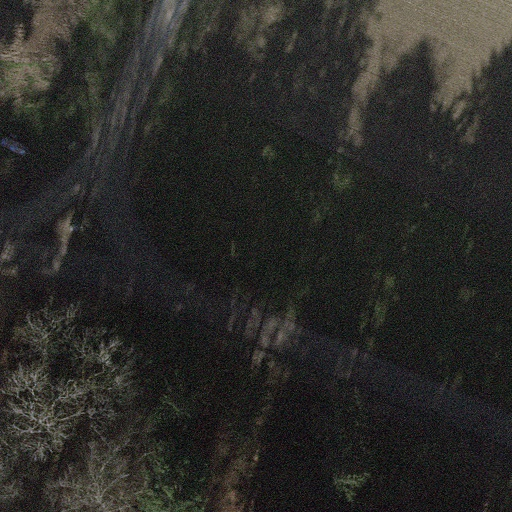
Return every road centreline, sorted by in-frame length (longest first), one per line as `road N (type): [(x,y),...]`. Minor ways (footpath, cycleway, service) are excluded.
road 1 (track): [(60,264),(166,296),(511,434)]
road 2 (track): [(176,0),(100,162),(0,235)]
road 3 (track): [(166,296),(117,229),(100,162)]
